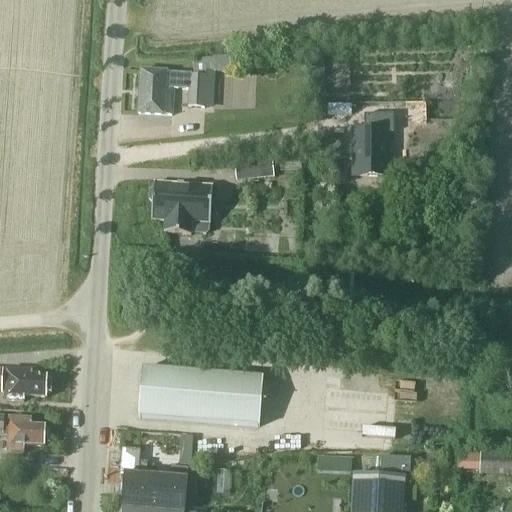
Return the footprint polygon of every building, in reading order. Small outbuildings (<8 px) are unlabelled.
[(164,74),(140,72),(137,115),(171,117),(172,98),(173,90),(189,91),(188,96),(188,109),(204,110),(206,74),(231,73),(230,58),(192,60),(193,77),(190,77),(190,76),(174,75),(174,74),(164,74)] [(354,134),(354,179),(386,179),(387,136),(393,136),(393,118),(364,118),(364,134),(354,134)] [(273,179),(271,158),(233,163),(236,183),(273,179)] [(209,225),(211,201),(212,188),(153,185),(152,189),(149,192),(148,201),(151,205),(150,222),(164,223),(163,235),(190,237),(190,235),(205,236),(208,233),(209,225)] [(50,395),(51,382),(47,382),(47,378),(32,377),(32,372),(0,370),(0,393),(5,394),(4,402),(24,403),(24,398),(46,399),(46,395),(50,395)] [(138,419),(258,429),(262,380),(141,370),(138,419)] [(0,436),(8,437),(7,441),(7,444),(7,454),(23,455),(24,447),(44,448),(44,445),(48,445),(49,431),(44,431),(45,428),(31,427),(31,420),(8,419),(8,428),(8,432),(3,431),(4,418),(0,417),(0,436)] [(183,438),(182,467),(194,467),(195,438),(183,438)] [(511,455),(479,455),(479,477),(511,476),(511,455)] [(410,460),(380,458),(379,473),(409,475),(410,460)] [(186,481),(187,470),(171,469),(170,480),(136,477),(138,463),(126,462),(125,476),(124,476),(121,510),(122,510),(122,511),(183,511),(186,481)] [(401,511),(403,480),(353,477),(351,511),(401,511)]
